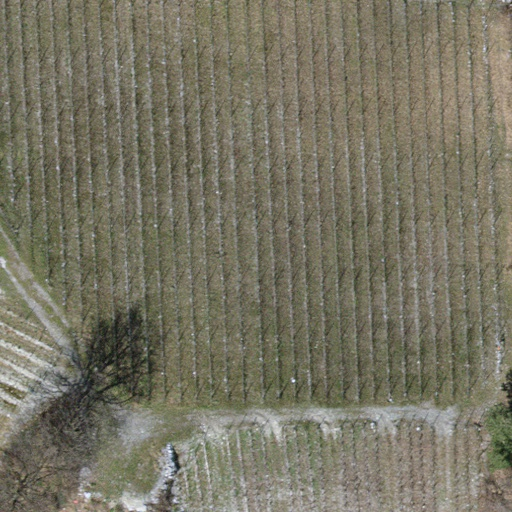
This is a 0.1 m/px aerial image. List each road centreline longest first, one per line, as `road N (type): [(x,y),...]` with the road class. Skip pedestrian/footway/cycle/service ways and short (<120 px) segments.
road 1 (primary): [(71,511),(511,344)]
road 2 (track): [(0,245),(106,391),(116,465)]
